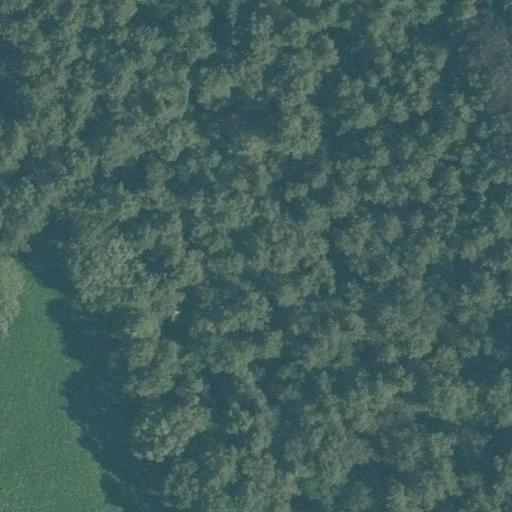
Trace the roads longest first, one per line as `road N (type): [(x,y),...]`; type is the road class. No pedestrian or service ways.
road 1 (track): [(470,0),(0,225)]
road 2 (track): [(175,140),(247,511)]
